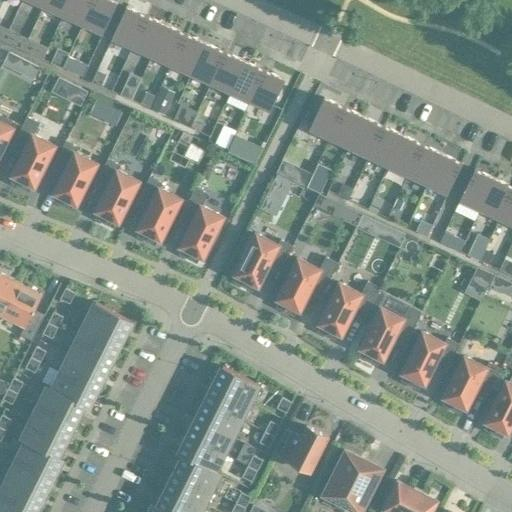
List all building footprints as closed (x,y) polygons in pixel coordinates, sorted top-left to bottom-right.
[(62,17),(69,0),(45,0),(42,8),(62,17)] [(81,26),(92,0),(69,0),(62,17),(81,26)] [(92,0),(81,26),(102,35),(116,3),(109,0),(92,0)] [(125,7),(110,39),(131,48),(146,16),(125,7)] [(146,16),(131,48),(150,57),(165,25),(146,16)] [(165,25),(150,57),(170,66),(185,34),(165,25)] [(170,66),(190,75),(204,43),(185,34),(170,66)] [(190,75),(209,84),(224,52),(204,43),(190,75)] [(13,70),(19,58),(8,52),(2,64),(13,70)] [(244,61),(224,52),(209,84),(229,93),(244,61)] [(54,54),(50,64),(61,69),(65,59),(54,54)] [(67,57),(62,68),(82,77),(87,66),(67,57)] [(244,61),(229,93),(249,102),(263,70),(244,61)] [(96,70),(90,83),(100,87),(105,75),(96,70)] [(284,80),(263,70),(249,102),(269,112),(284,80)] [(125,83),(119,95),(130,100),(136,88),(125,83)] [(78,88),(71,102),(80,106),(86,92),(81,89),(78,88)] [(145,92),(140,104),(150,108),(155,96),(145,92)] [(157,96),(150,110),(163,116),(169,102),(157,96)] [(308,130),(328,139),(343,107),(323,98),(308,130)] [(95,100),(89,113),(96,117),(102,103),(95,100)] [(363,117),(343,107),(328,139),(348,149),(363,117)] [(189,128),(196,112),(188,108),(180,124),(189,128)] [(367,158),(382,126),(363,117),(348,149),(367,158)] [(0,152),(12,128),(0,122),(0,152)] [(35,130),(22,124),(11,146),(22,152),(10,176),(14,178),(11,184),(27,191),(29,186),(33,188),(54,146),(32,135),(35,130)] [(387,167),(402,135),(382,126),(367,158),(387,167)] [(182,132),(178,142),(187,146),(191,136),(182,132)] [(226,149),(231,138),(219,133),(214,144),(226,149)] [(234,135),(226,152),(242,159),(250,142),(234,135)] [(402,135),(387,167),(406,176),(421,144),(402,135)] [(77,148),(64,142),(53,164),(64,170),(52,194),(56,196),(53,201),(69,209),(72,204),(75,206),(96,164),(75,153),(77,148)] [(406,176),(426,186),(441,154),(421,144),(406,176)] [(461,163),(441,154),(426,186),(446,195),(461,163)] [(119,166),(106,159),(95,182),(106,188),(94,212),(98,214),(96,219),(111,227),(114,221),(118,223),(139,182),(117,171),(119,166)] [(304,186),(310,173),(299,168),(293,181),(304,186)] [(473,169),(458,201),(479,211),(494,179),(473,169)] [(320,193),(326,179),(312,173),(305,187),(320,193)] [(161,183),(148,177),(137,200),(149,205),(136,229),(140,231),(138,237),(153,244),(156,239),(160,241),(181,199),(159,188),(161,183)] [(511,190),(511,187),(494,179),(479,211),(498,220),(511,190)] [(341,183),(335,195),(347,200),(352,188),(341,183)] [(511,190),(498,220),(511,226),(511,190)] [(203,201),(191,195),(179,217),(191,223),(179,247),(183,249),(180,255),(195,262),(198,257),(202,259),(223,217),(201,206),(203,201)] [(374,196),(367,209),(377,214),(384,201),(374,196)] [(396,199),(392,208),(399,211),(403,202),(396,199)] [(343,221),(349,208),(336,202),(330,215),(343,221)] [(418,224),(415,232),(426,237),(432,226),(420,220),(418,224)] [(444,232),(439,243),(452,249),(457,238),(444,232)] [(269,263),(280,269),(292,246),(279,240),(277,245),(255,234),(247,250),(246,250),(240,261),(241,261),(234,275),(238,277),(235,283),(250,290),(253,285),(257,287),(269,263)] [(409,256),(410,264),(418,263),(417,255),(409,256)] [(296,258),(275,300),(279,302),(277,307),(292,315),(295,310),(299,312),(311,288),(322,293),(337,264),(324,257),(318,269),(296,258)] [(486,288),(493,275),(476,267),(470,280),(486,288)] [(0,314),(1,315),(18,283),(0,274),(0,314)] [(499,292),(505,281),(494,275),(488,287),(499,292)] [(336,334),(340,336),(352,312),(364,318),(379,288),(366,282),(360,294),(338,283),(317,324),(321,326),(318,332),(334,339),(336,334)] [(40,294),(18,283),(1,315),(24,327),(40,294)] [(74,293),(64,288),(59,299),(69,304),(74,293)] [(85,321),(121,339),(130,321),(94,303),(85,321)] [(394,337),(405,342),(420,313),(408,306),(402,318),(380,307),(359,349),(363,351),(360,356),(375,364),(378,359),(382,361),(394,337)] [(57,328),(62,317),(52,312),(47,323),(57,328)] [(76,338),(113,356),(121,339),(85,321),(76,338)] [(57,328),(47,323),(41,334),(51,339),(57,328)] [(436,361),(447,367),(458,344),(446,338),(443,343),(421,332),(400,374),(404,376),(402,381),(417,388),(420,383),(424,385),(436,361)] [(68,355),(104,373),(113,356),(76,338),(68,355)] [(40,362),(45,351),(35,346),(30,357),(40,362)] [(59,372),(96,390),(104,373),(68,355),(59,372)] [(477,386),(489,391),(500,369),(487,362),(485,367),(463,356),(442,398),(446,400),(443,405),(459,413),(461,408),(465,410),(477,386)] [(40,362),(30,357),(24,368),(34,373),(40,362)] [(222,367),(212,385),(249,403),(258,385),(222,367)] [(47,386),(46,387),(87,407),(96,390),(59,372),(51,388),(47,386)] [(17,394),(22,383),(12,378),(7,389),(17,394)] [(503,432),(507,434),(511,423),(511,384),(505,381),(484,422),(488,424),(485,430),(500,438),(503,432)] [(249,403),(212,385),(204,402),(240,420),(249,403)] [(87,407),(46,387),(38,404),(74,422),(82,406),(86,408),(87,407)] [(7,389),(1,400),(11,405),(17,394),(7,389)] [(291,402),(281,397),(275,408),(285,413),(291,402)] [(232,437),(240,420),(204,402),(195,419),(232,437)] [(74,422),(38,404),(29,422),(65,440),(74,422)] [(0,416),(0,428),(5,431),(11,420),(1,415),(0,416)] [(187,436),(223,454),(232,437),(195,419),(187,436)] [(263,432),(274,437),(279,426),(269,421),(263,432)] [(20,439),(61,459),(61,458),(57,456),(65,440),(29,422),(20,439)] [(309,472),(327,437),(306,426),(300,437),(290,432),(278,456),(309,472)] [(274,437),(263,432),(258,443),(268,448),(274,437)] [(187,436),(178,453),(219,474),(219,473),(215,471),(223,454),(187,436)] [(16,458),(52,476),(61,459),(20,439),(24,442),(16,458)] [(357,484),(368,462),(344,450),(322,495),(355,511),(360,511),(371,491),(357,484)] [(174,473),(210,491),(219,474),(178,453),(178,454),(182,456),(174,473)] [(246,466),(256,471),(262,460),(252,455),(246,466)] [(52,476),(16,458),(7,475),(44,493),(52,476)] [(256,471),(246,466),(241,477),(251,482),(256,471)] [(201,508),(210,491),(174,473),(165,490),(201,508)] [(44,493),(7,475),(0,489),(0,492),(35,510),(44,493)] [(430,511),(436,501),(397,482),(383,509),(383,510),(382,511),(430,511)] [(152,505),(166,511),(199,511),(201,508),(165,490),(157,506),(153,504),(152,505)] [(34,511),(35,510),(0,492),(0,511),(34,511)] [(240,492),(235,503),(245,508),(250,497),(240,492)] [(242,511),(245,508),(235,503),(230,511),(242,511)]
